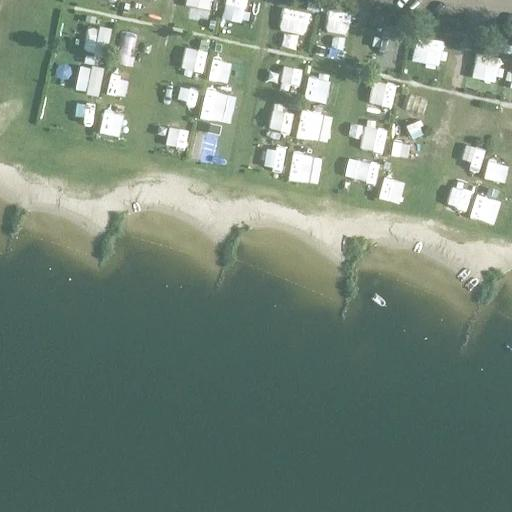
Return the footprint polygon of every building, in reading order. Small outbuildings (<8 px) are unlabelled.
[(179,0),(177,10),(205,17),(209,0),(179,0)] [(236,19),(241,0),(214,0),(211,13),(236,19)] [(125,19),(102,16),(98,44),(122,48),(125,19)] [(336,43),(352,46),(354,33),(338,30),(336,43)] [(77,89),(98,97),(113,59),(92,51),(77,89)] [(218,87),(219,77),(197,74),(195,84),(218,87)] [(61,128),(82,136),(91,115),(70,107),(61,128)] [(57,133),(49,161),(72,168),(80,140),(57,133)] [(419,172),(420,146),(396,144),(394,171),(419,172)] [(375,171),(372,194),(383,195),(386,172),(375,171)] [(88,175),(84,199),(112,204),(117,180),(88,175)] [(131,183),(131,204),(152,205),(152,184),(131,183)] [(53,215),(60,191),(37,184),(30,208),(53,215)] [(387,186),(383,210),(395,212),(400,188),(387,186)] [(481,205),(479,229),(504,232),(506,208),(481,205)] [(294,229),(296,216),(267,212),(266,225),(294,229)] [(328,242),(330,221),(302,218),(300,240),(328,242)]
